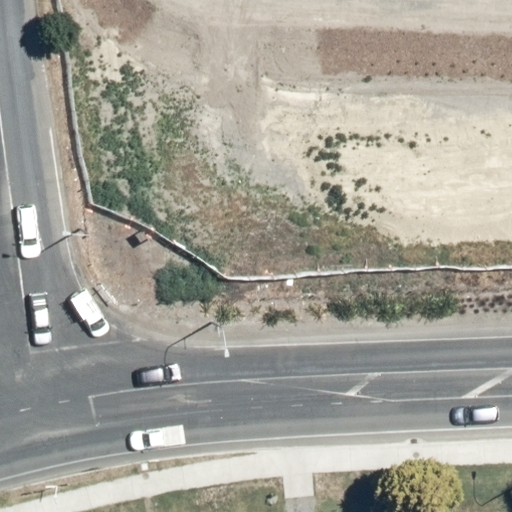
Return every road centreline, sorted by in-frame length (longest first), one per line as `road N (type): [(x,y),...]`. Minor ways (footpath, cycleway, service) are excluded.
road 1 (primary): [(511,404),(350,411),(54,444)]
road 2 (primary): [(4,169),(53,287),(106,343),(161,365),(267,381)]
road 3 (tertiary): [(4,169),(27,373),(41,410)]
road 4 (primary): [(267,381),(511,364)]
road 5 (primary): [(41,410),(267,381)]
